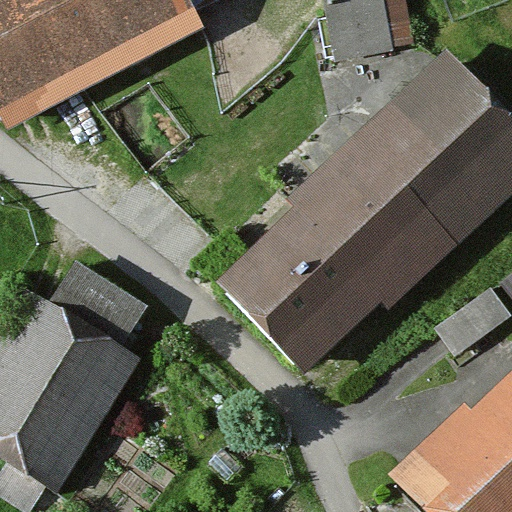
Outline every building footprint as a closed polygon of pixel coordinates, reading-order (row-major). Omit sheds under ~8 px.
[(170,0),(0,0),(0,129),(4,138),(191,39),(170,0)] [(375,0),(319,9),(329,67),(385,58),(375,0)] [(511,148),(430,62),(195,280),(297,388),(511,187),(511,148)] [(43,315),(11,295),(0,313),(0,471),(53,504),(134,370),(118,361),(144,318),(68,273),(43,315)] [(511,279),(498,290),(511,308),(511,279)] [(456,414),(383,487),(407,511),(511,511),(511,384),(469,427),(456,414)]
